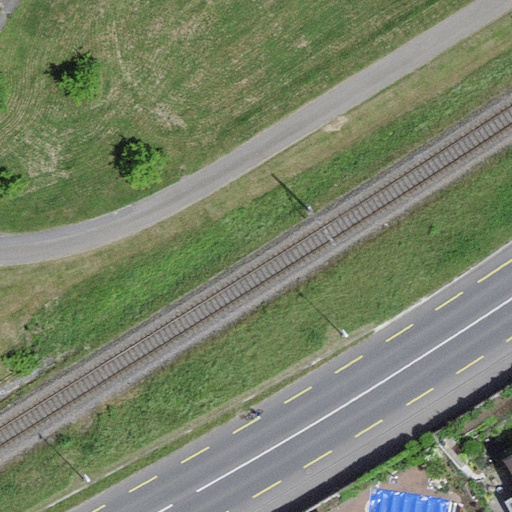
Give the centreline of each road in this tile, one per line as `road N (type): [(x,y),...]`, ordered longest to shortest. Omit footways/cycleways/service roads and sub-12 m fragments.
road 1 (unclassified): [(0,247),(70,243),(127,224),(493,0)]
road 2 (primary): [(511,296),(153,511)]
